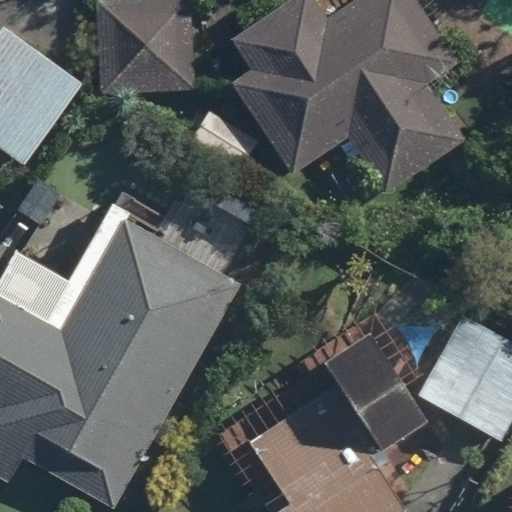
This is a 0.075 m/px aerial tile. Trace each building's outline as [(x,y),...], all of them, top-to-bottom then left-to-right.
[(183,0),(138,0),(92,1),(93,106),(185,105),(183,0)] [(297,0),(227,0),(199,17),(237,79),(214,93),(278,197),(344,156),(373,202),(454,152),(415,87),(447,67),(405,0),(351,0),(313,24),(297,0)] [(76,92),(0,43),(0,158),(23,173),(76,92)] [(101,511),(215,292),(94,230),(57,303),(0,273),(0,481),(6,485),(15,467),(101,511)] [(511,349),(452,325),(420,402),(511,439),(511,349)] [(308,398),(237,444),(278,507),(271,511),(404,511),(369,457),(424,421),(375,344),(303,391),(308,398)] [(511,511),(511,478),(494,477),(492,511),(511,511)]
